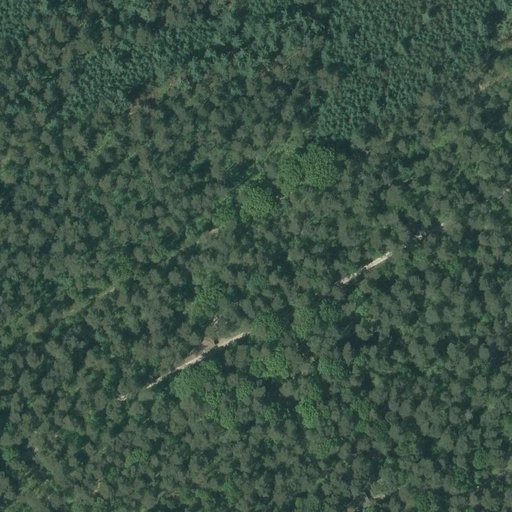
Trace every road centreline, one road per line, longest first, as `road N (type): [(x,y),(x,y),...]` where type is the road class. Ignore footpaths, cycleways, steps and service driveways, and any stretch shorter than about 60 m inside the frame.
road 1 (track): [(511,187),(0,471)]
road 2 (track): [(0,349),(511,74)]
road 3 (track): [(0,160),(223,39),(316,0)]
road 4 (track): [(278,315),(404,511)]
road 5 (track): [(329,0),(313,179)]
road 6 (track): [(435,229),(511,348)]
